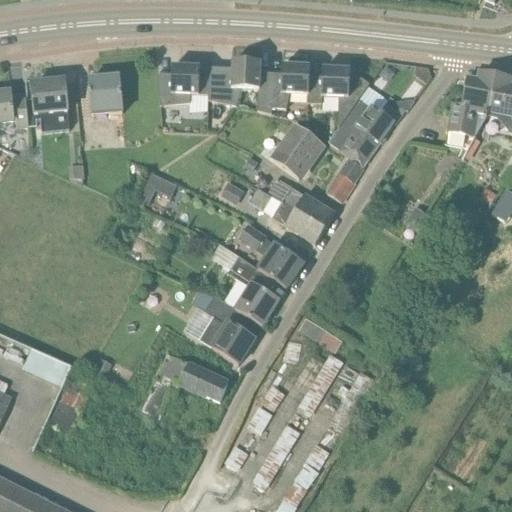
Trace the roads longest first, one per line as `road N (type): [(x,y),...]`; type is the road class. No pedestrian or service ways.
road 1 (residential): [(180,511),(362,193),(464,45)]
road 2 (secondary): [(0,34),(199,22),(464,45)]
